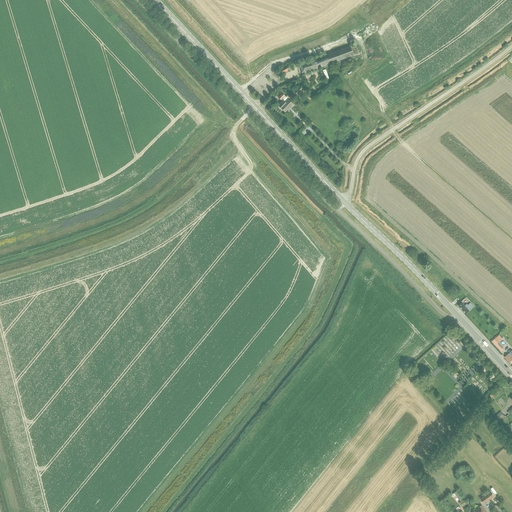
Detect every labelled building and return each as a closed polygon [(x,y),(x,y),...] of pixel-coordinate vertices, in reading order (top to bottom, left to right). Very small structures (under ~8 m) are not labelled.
[(303,74),(359,54),(355,44),(299,64),(303,74)] [(281,75),(292,69),(289,64),(278,70),(281,75)] [(301,98),(306,92),(299,85),(294,91),(301,98)] [(285,112),(293,104),(288,98),(290,96),(288,94),(286,96),(282,93),(278,97),(282,101),(278,105),(285,112)] [(465,314),(473,306),(470,303),(468,305),(467,304),(464,306),(462,303),(458,306),(465,314)] [(499,412),(495,416),(499,420),(504,416),(499,412)] [(462,507),(467,504),(457,490),(454,492),(461,501),(459,502),(462,507)] [(480,499),(484,503),(493,496),(490,491),(480,499)]
